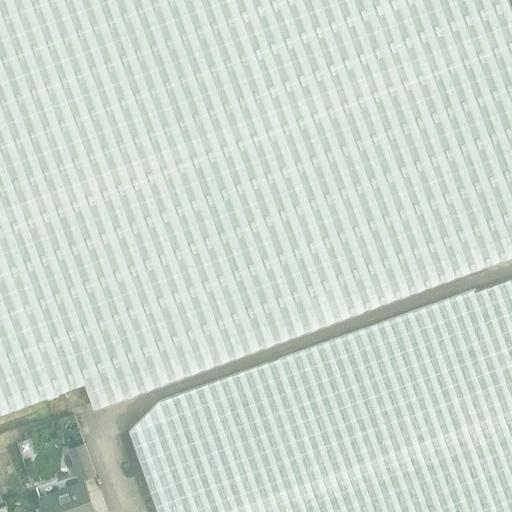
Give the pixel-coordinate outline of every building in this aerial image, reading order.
[(0,0),(0,412),(47,396),(64,389),(76,385),(84,382),(94,409),(511,257),(511,13),(507,0),(0,0)] [(511,511),(511,277),(473,292),(472,289),(155,402),(125,433),(156,511),(511,511)] [(30,439),(17,443),(22,458),(35,454),(30,439)] [(80,480),(94,475),(83,445),(69,450),(80,480)] [(94,511),(84,482),(39,498),(43,511),(94,511)]
